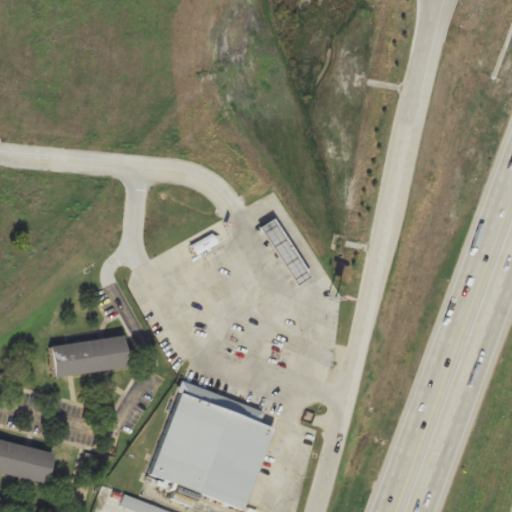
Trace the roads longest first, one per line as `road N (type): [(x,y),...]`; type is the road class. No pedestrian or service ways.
road 1 (tertiary): [(435,0),(316,511)]
road 2 (motorway): [(511,158),(383,511)]
road 3 (motorway): [(421,511),(511,267)]
